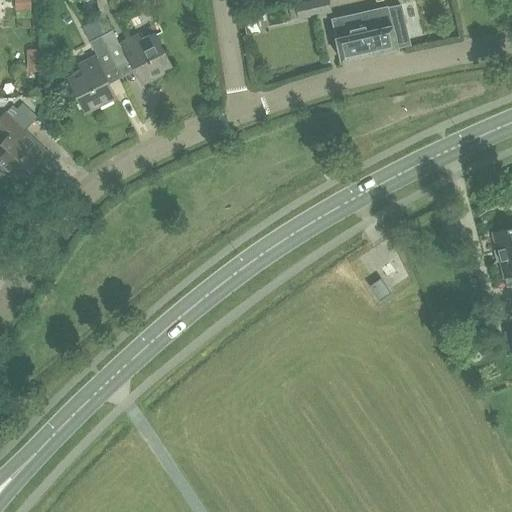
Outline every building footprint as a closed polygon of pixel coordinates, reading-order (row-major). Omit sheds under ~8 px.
[(30,0),(14,0),(15,10),(31,10),(30,0)] [(311,1),(295,5),(298,18),(314,15),(311,1)] [(386,7),(331,19),(336,38),(335,38),(340,61),(397,49),(397,47),(409,45),(400,5),(387,8),(386,7)] [(82,71),(68,78),(85,112),(115,97),(108,85),(103,74),(117,66),(96,26),(100,23),(98,19),(82,27),(90,40),(97,55),(79,64),(82,71)] [(100,23),(96,26),(117,66),(131,59),(137,69),(143,82),(171,68),(154,35),(140,42),(137,36),(119,45),(111,29),(107,20),(100,23)] [(39,49),(26,49),(28,71),(40,70),(39,49)] [(0,131),(5,137),(0,142),(0,165),(17,182),(38,161),(17,141),(26,132),(24,130),(36,118),(26,108),(20,114),(11,105),(4,112),(0,116),(0,131)] [(511,227),(493,232),(507,286),(511,284),(511,227)] [(380,278),(368,286),(378,301),(390,293),(380,278)] [(511,322),(499,326),(505,349),(511,346),(511,322)]
